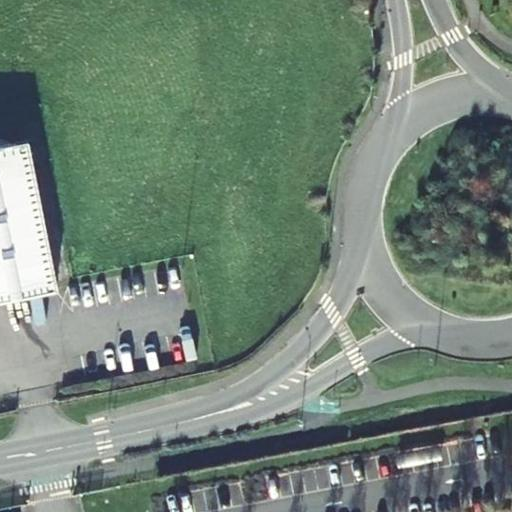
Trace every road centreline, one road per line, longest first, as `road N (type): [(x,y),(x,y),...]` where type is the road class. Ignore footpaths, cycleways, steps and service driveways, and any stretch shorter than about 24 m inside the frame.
road 1 (secondary): [(275,391),(189,423),(0,459)]
road 2 (secondary): [(275,391),(439,335)]
road 3 (secondary): [(366,255),(275,391)]
road 4 (secondary): [(399,130),(365,187),(366,255)]
road 5 (secondary): [(398,0),(399,130)]
